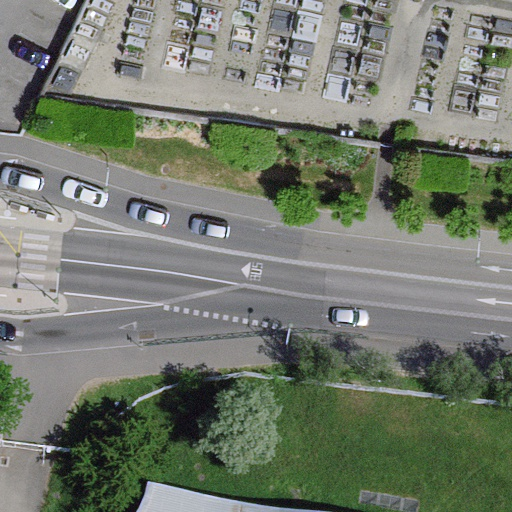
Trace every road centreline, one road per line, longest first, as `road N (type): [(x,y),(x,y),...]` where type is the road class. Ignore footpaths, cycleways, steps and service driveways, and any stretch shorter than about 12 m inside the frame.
road 1 (tertiary): [(330,287),(58,184),(0,172)]
road 2 (tertiary): [(0,332),(330,287)]
road 3 (tertiary): [(511,305),(330,287)]
